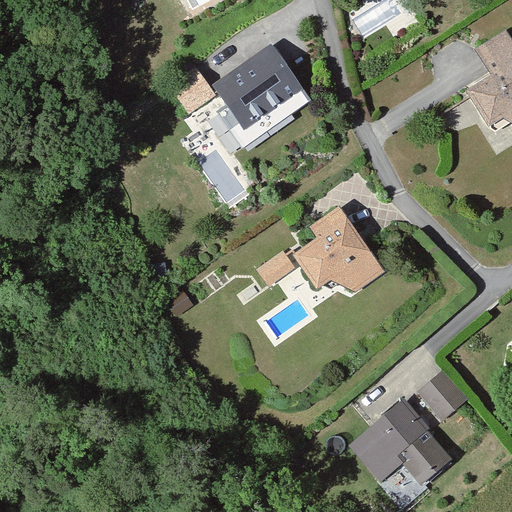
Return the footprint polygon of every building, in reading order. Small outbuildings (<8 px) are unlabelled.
[(511,33),(508,27),(474,50),(494,79),(470,95),(497,134),(511,124),(511,125),(511,33)] [(307,96),(275,49),(214,89),(247,137),(307,96)] [(345,208),(310,232),(319,244),(297,259),(322,295),(337,285),(354,296),(389,272),(345,208)] [(287,248),(260,268),(272,285),(300,266),(287,248)] [(444,369),(418,393),(449,426),(475,402),(444,369)] [(461,463),(409,401),(349,451),(381,488),(408,465),(429,489),(461,463)]
